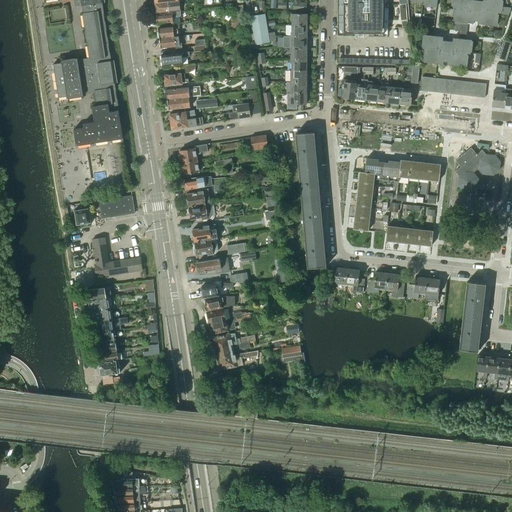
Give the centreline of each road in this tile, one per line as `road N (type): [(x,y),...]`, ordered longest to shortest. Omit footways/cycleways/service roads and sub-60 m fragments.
road 1 (secondary): [(204,511),(158,218)]
road 2 (residential): [(327,116),(511,133)]
road 3 (residential): [(147,144),(327,116)]
road 4 (residential): [(337,254),(497,272)]
road 5 (secondary): [(147,144),(126,0)]
road 6 (residential): [(337,254),(327,116)]
road 7 (residential): [(497,272),(511,135)]
road 8 (residential): [(88,267),(76,285),(91,384)]
